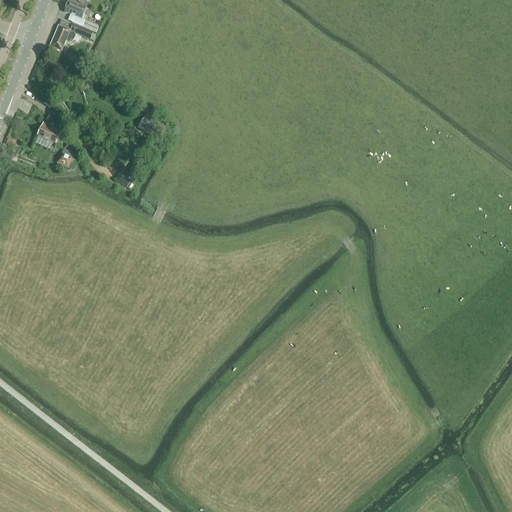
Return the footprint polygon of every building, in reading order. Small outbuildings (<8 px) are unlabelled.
[(84,3),(84,0),(69,0),(69,1),(80,5),(79,7),(87,10),(88,5),(84,3)] [(68,2),(64,13),(82,20),(84,16),(89,18),(91,12),(87,10),(79,7),(68,2)] [(83,28),(96,34),(99,27),(85,22),(83,28)] [(70,32),(58,27),(50,47),(61,52),(66,41),(71,43),(75,34),(90,41),(92,34),(73,26),(70,32)] [(80,60),(70,56),(68,62),(67,62),(77,67),(80,60)] [(39,96),(36,100),(49,110),(54,113),(56,109),(39,96)] [(63,117),(51,112),(47,119),(59,124),(63,117)] [(157,142),(165,130),(146,117),(138,129),(157,142)] [(56,145),(62,132),(43,124),(41,129),(41,128),(37,137),(56,145)] [(4,150),(1,158),(10,162),(14,154),(4,150)] [(61,155),(61,156),(57,154),(53,162),(57,163),(57,165),(68,170),(68,169),(73,172),(77,163),(74,156),(72,156),(72,155),(63,150),(61,155)] [(129,192),(143,170),(134,164),(125,178),(119,174),(114,183),(129,192)]
